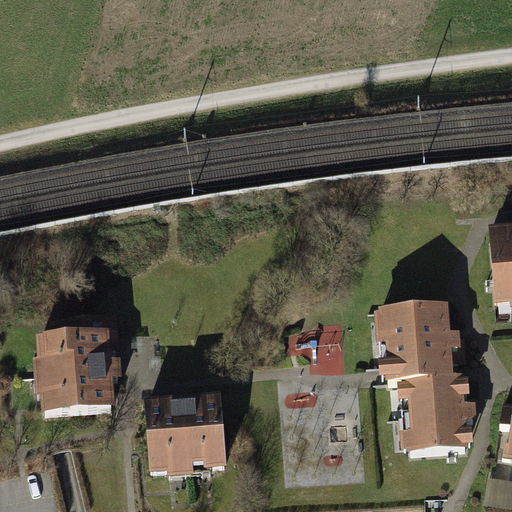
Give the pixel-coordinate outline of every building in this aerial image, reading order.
[(511,250),(489,252),(493,322),(511,320),(511,250)] [(442,306),(371,311),(376,386),(396,385),(401,458),(466,454),(461,377),(446,378),(442,306)] [(273,325),(286,490),(366,483),(353,318),(273,325)] [(113,323),(45,328),(46,338),(34,339),(41,422),(120,415),(117,376),(113,323)] [(227,474),(222,401),(182,404),(145,407),(151,480),(167,479),(168,484),(194,482),(193,473),(204,472),(204,476),(227,474)] [(511,411),(503,410),(500,431),(511,433),(508,448),(504,448),(503,462),(511,463),(511,411)] [(511,478),(493,477),(491,503),(511,504),(511,478)]
